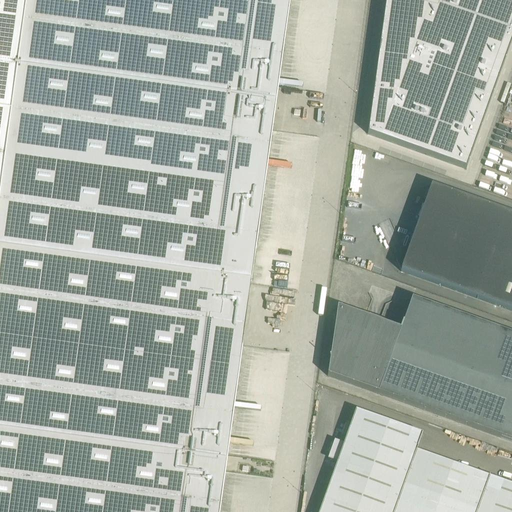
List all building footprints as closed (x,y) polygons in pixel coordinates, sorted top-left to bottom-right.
[(0,511),(218,511),(250,286),(289,0),(26,0),(0,190),(0,511)] [(0,0),(0,190),(26,0),(0,0)] [(511,0),(385,0),(368,134),(466,170),(511,39),(511,0)] [(511,215),(431,187),(406,255),(395,260),(401,272),(511,311),(511,215)] [(327,376),(511,442),(511,335),(412,300),(403,323),(400,330),(337,308),(327,376)] [(511,511),(511,485),(511,486),(489,478),(489,477),(416,452),(422,435),(356,411),(319,511),(511,511)]
